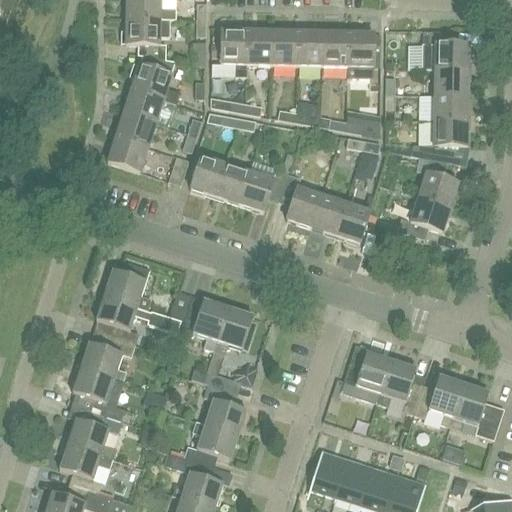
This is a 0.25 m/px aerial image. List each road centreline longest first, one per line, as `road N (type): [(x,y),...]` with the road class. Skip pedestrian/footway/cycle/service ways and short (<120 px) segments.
road 1 (residential): [(0,485),(22,379),(76,211)]
road 2 (residential): [(341,294),(76,211)]
road 3 (residential): [(272,511),(341,294)]
road 4 (residential): [(467,334),(341,294)]
road 5 (residential): [(467,334),(511,219)]
